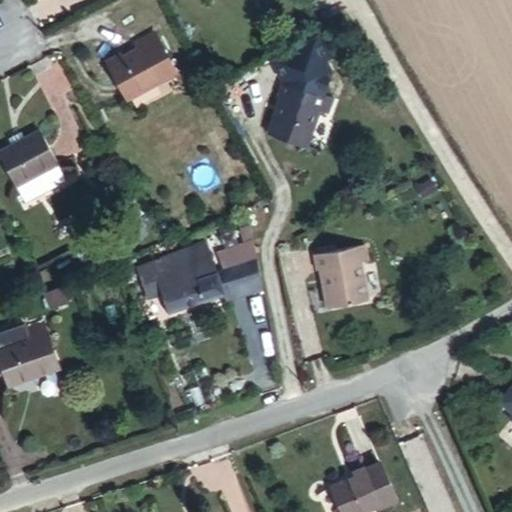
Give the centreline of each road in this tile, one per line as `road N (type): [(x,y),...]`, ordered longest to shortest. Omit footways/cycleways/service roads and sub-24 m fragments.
road 1 (residential): [(511,317),(410,367),(0,502)]
road 2 (residential): [(356,0),(511,251)]
